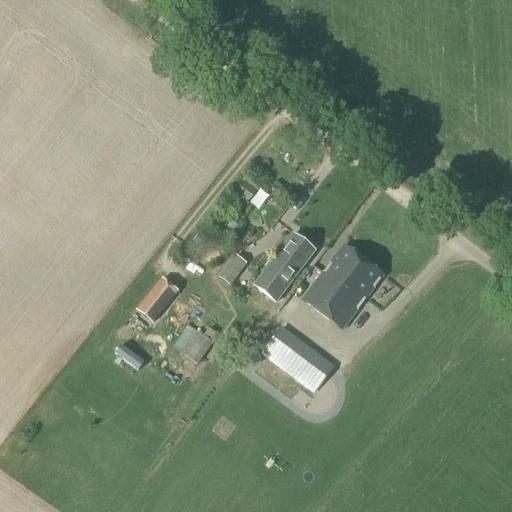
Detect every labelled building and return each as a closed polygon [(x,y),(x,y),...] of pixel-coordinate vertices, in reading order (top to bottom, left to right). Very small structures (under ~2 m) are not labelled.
[(231,196),(247,205),(256,190),(241,180),(231,196)] [(197,235),(190,245),(197,251),(205,241),(197,235)] [(275,304),(314,252),(293,236),(253,288),(275,304)] [(302,302),(341,332),(383,277),(344,247),(331,265),(325,272),(302,302)] [(218,279),(230,288),(247,265),(235,256),(218,279)] [(178,292),(162,280),(136,312),(152,324),(178,292)] [(179,355),(196,367),(229,317),(212,306),(179,355)] [(243,341),(314,395),(333,369),(263,316),(243,341)]
